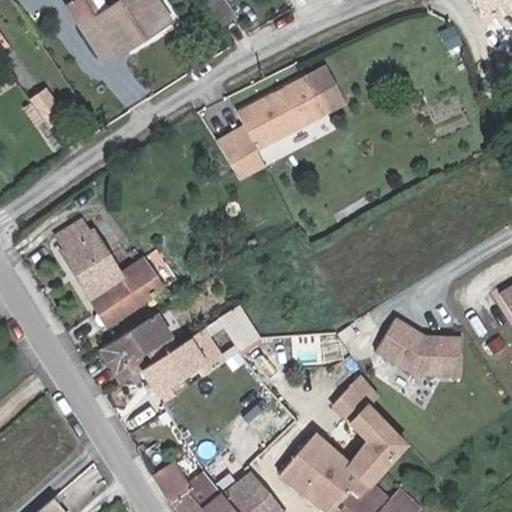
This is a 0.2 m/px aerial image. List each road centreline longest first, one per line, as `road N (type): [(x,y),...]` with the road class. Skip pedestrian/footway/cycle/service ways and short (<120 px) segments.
road 1 (unclassified): [(0,221),(266,50),(386,0)]
road 2 (tertiary): [(153,511),(0,268)]
road 3 (unknown): [(306,511),(269,474),(267,460),(321,390)]
